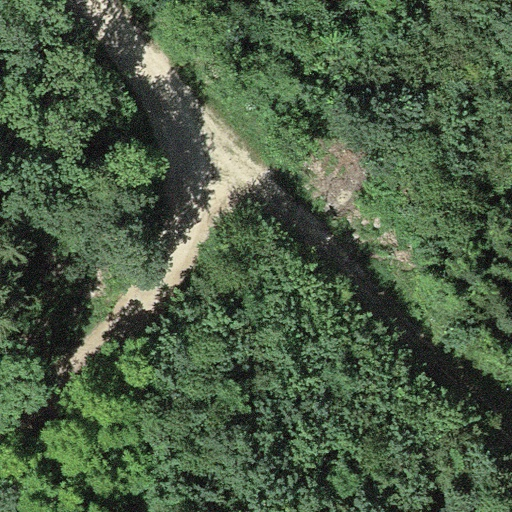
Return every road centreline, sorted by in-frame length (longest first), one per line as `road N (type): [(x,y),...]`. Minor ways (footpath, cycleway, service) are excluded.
road 1 (track): [(511,443),(211,148),(141,57),(83,0)]
road 2 (track): [(0,418),(139,299),(211,148)]
